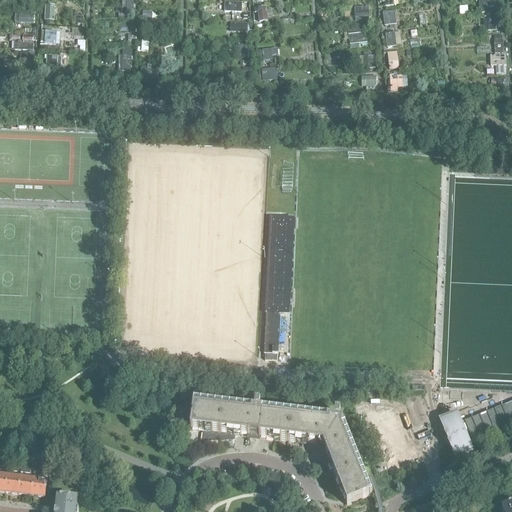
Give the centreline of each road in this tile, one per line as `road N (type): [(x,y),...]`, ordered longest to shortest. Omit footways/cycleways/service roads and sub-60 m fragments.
road 1 (residential): [(172,511),(178,492),(202,467),(248,460),(288,470),(331,509)]
road 2 (residential): [(511,456),(399,500),(392,511)]
